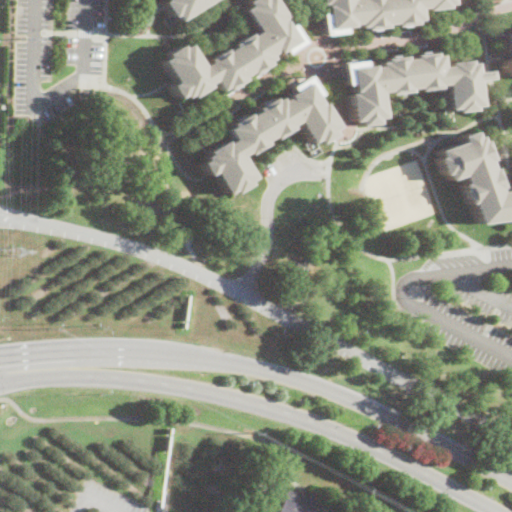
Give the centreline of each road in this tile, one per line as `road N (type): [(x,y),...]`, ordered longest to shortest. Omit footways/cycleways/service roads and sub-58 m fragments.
road 1 (residential): [(511,434),(148,248),(0,211)]
road 2 (primary): [(0,384),(132,378),(263,404),(380,450),(498,511)]
road 3 (primary): [(511,480),(297,379),(166,352),(69,349)]
